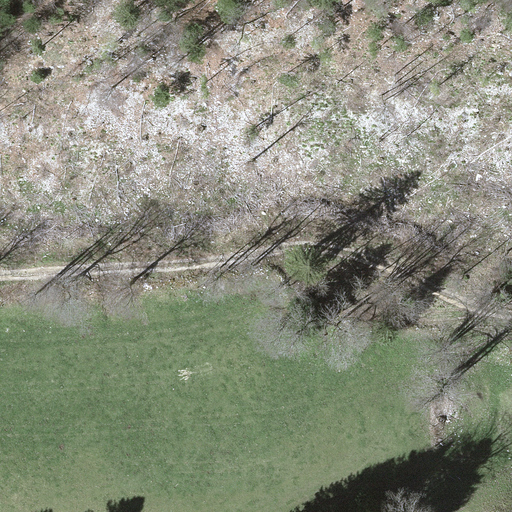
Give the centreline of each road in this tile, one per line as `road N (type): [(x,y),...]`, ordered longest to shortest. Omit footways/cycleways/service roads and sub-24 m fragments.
road 1 (track): [(0,279),(297,249),(342,252),(511,311)]
road 2 (track): [(511,316),(334,341)]
